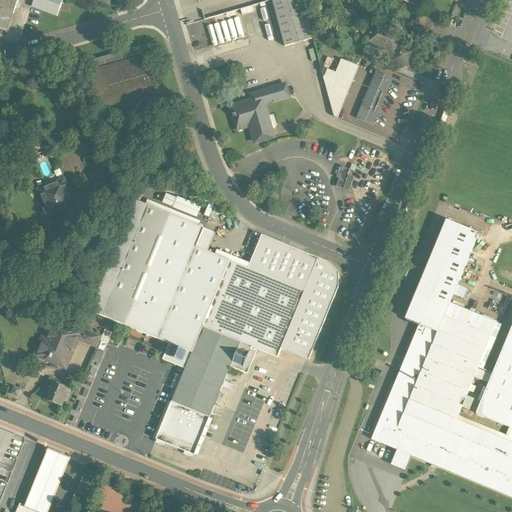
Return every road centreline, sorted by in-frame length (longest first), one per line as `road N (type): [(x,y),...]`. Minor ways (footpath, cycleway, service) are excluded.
road 1 (residential): [(169,11),(231,204),(369,266)]
road 2 (tertiary): [(477,0),(369,266)]
road 3 (tertiary): [(0,413),(240,511)]
road 4 (tertiary): [(369,266),(286,506)]
road 5 (residential): [(169,11),(0,49)]
